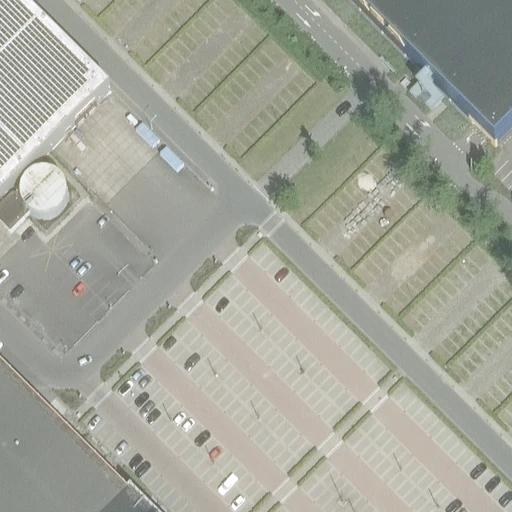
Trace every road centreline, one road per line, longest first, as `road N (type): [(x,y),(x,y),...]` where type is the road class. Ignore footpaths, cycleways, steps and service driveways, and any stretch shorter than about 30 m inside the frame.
road 1 (unclassified): [(511,470),(47,0)]
road 2 (unclassified): [(289,0),(473,189),(511,216)]
